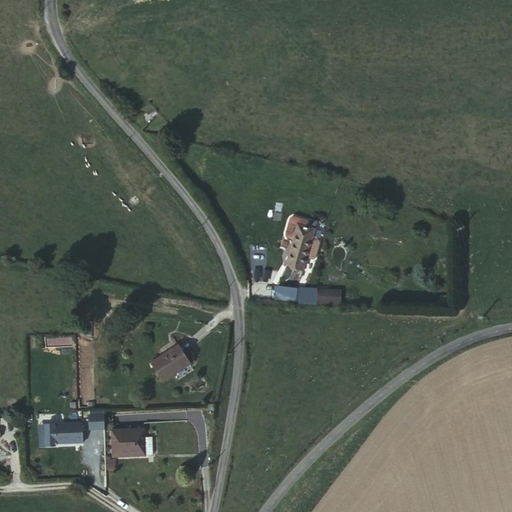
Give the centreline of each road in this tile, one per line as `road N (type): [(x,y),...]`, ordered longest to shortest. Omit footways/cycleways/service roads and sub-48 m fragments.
road 1 (unclassified): [(47,0),(54,33),(190,201),(234,279),(237,357),(210,511)]
road 2 (tertiary): [(269,511),(349,418),(470,338),(511,328)]
